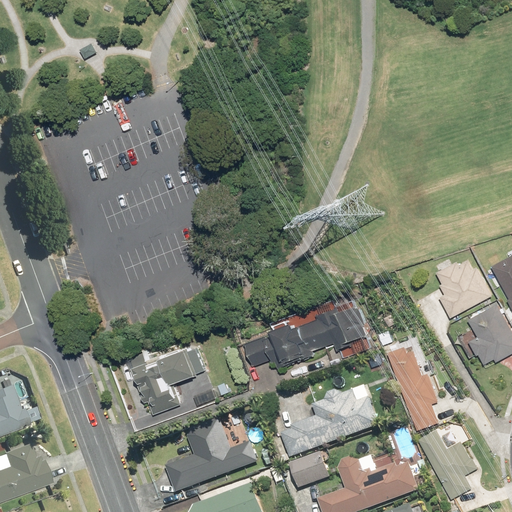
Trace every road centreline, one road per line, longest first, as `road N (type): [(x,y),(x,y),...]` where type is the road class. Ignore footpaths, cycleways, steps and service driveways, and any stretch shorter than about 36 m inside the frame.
road 1 (track): [(249,260),(288,263),(310,246),(368,80),(370,0)]
road 2 (residential): [(121,511),(50,317)]
road 3 (residential): [(50,317),(0,182)]
